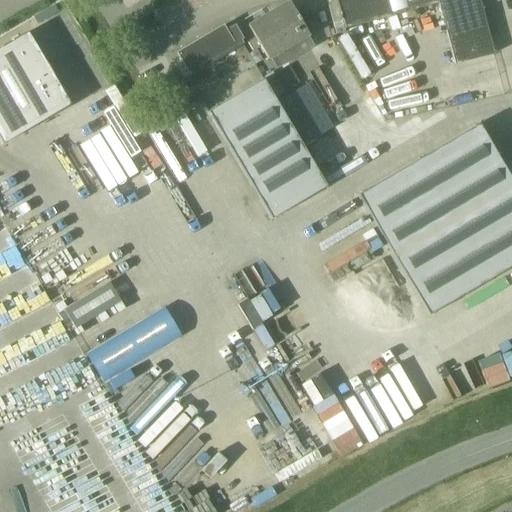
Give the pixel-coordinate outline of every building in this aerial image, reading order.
[(478,0),(336,0),(344,29),(437,4),(454,66),(493,55),(478,0)] [(247,27),(267,61),(308,36),(288,2),(247,27)] [(176,60),(187,78),(242,45),(231,27),(176,60)] [(0,142),(1,145),(43,121),(44,121),(45,120),(69,105),(52,75),(45,63),(44,63),(27,32),(2,47),(0,47),(1,48),(0,48),(0,142)] [(298,84),(287,66),(276,73),(287,90),(298,84)] [(262,79),(206,112),(270,221),(326,188),(262,79)] [(304,82),(277,99),(305,147),(333,131),(304,82)] [(511,183),(476,124),(356,196),(367,214),(429,317),(511,268),(511,183)] [(163,309),(86,356),(102,383),(180,336),(163,309)] [(133,379),(128,371),(107,384),(112,392),(133,379)]
